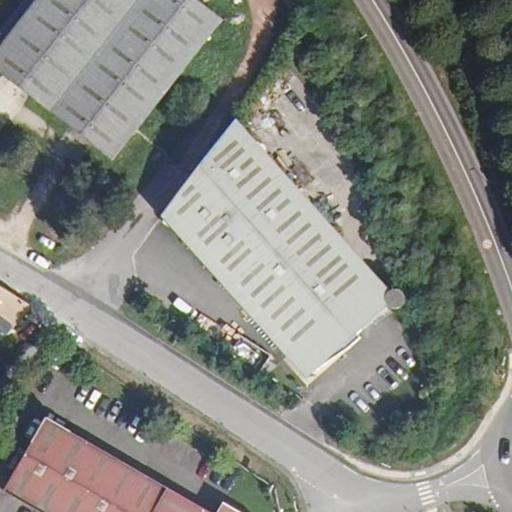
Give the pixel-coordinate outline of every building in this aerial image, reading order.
[(38,0),(0,49),(0,72),(113,160),(222,21),(194,0),(38,0)] [(372,193),(286,93),(246,132),(333,229),(372,193)] [(290,357),(302,371),(314,384),(351,351),(364,340),(396,311),(393,310),(392,309),(399,303),(393,296),(333,229),(246,132),(239,124),(207,164),(197,178),(165,218),(231,292),(290,357)] [(0,287),(0,315),(15,327),(31,307),(0,287)] [(393,296),(399,303),(392,309),(393,310),(396,311),(399,311),(404,307),(405,304),(405,300),(402,296),(399,294),(394,293),(393,296)] [(4,493),(37,511),(105,511),(131,467),(47,419),(4,493)] [(236,511),(223,504),(218,511),(207,511),(131,467),(105,511),(236,511)]
